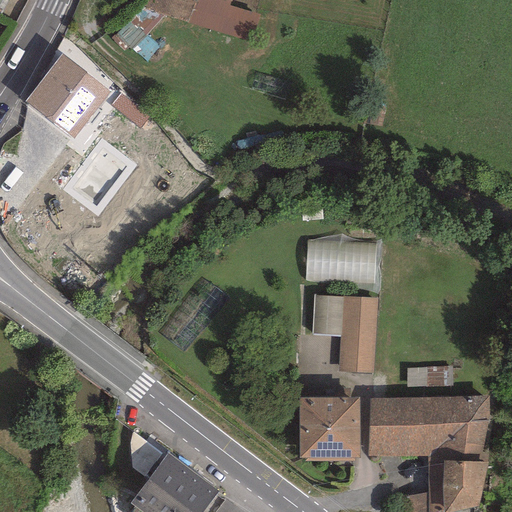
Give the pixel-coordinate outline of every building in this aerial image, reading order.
[(114,38),(128,53),(165,17),(250,45),(260,15),(235,7),(237,0),(145,0),(144,8),(114,38)] [(110,97),(63,60),(26,107),(73,144),(110,97)] [(148,118),(118,94),(108,106),(139,130),(148,118)] [(375,244),(306,240),(303,281),(373,285),(375,244)] [(375,301),(313,297),(310,335),(339,337),(337,370),(370,373),(375,301)] [(453,367),(405,370),(405,399),(452,398),(453,367)] [(358,399),(298,398),(297,460),(357,461),(358,399)] [(405,399),(369,400),(368,456),(427,456),(428,492),(406,498),(409,511),(450,511),(482,508),(495,398),(452,398),(405,399)] [(201,511),(216,493),(167,455),(130,503),(141,511),(201,511)]
